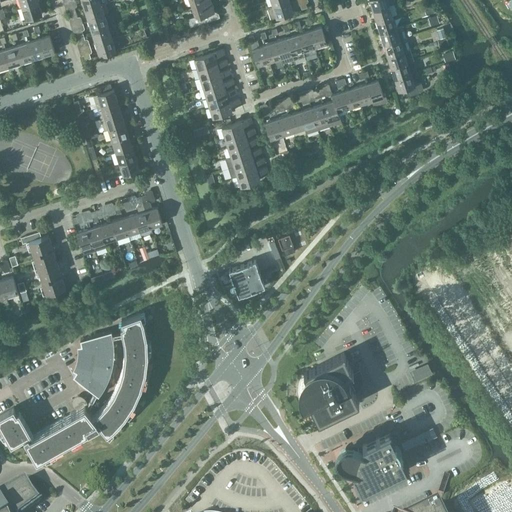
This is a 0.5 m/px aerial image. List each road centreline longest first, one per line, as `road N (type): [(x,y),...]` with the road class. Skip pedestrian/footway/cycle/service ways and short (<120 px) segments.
road 1 (tertiary): [(251,375),(352,238),(426,163)]
road 2 (tertiary): [(426,163),(363,206),(237,350)]
road 3 (residential): [(226,32),(249,97),(337,72),(344,60),(331,19),(315,0)]
road 4 (tertiary): [(224,366),(104,511)]
road 5 (tertiary): [(134,511),(239,389)]
